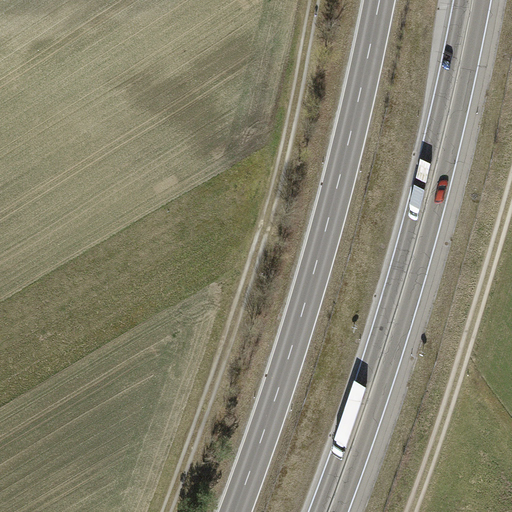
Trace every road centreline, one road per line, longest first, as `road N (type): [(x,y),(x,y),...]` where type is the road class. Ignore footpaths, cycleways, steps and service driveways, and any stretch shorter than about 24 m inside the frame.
road 1 (track): [(314,0),(266,216),(165,511)]
road 2 (primary): [(234,511),(334,201),(379,0)]
road 3 (trunk): [(464,0),(413,219),(319,511)]
road 4 (trunk): [(340,511),(432,223),(483,0)]
road 5 (track): [(412,511),(461,380),(511,198)]
